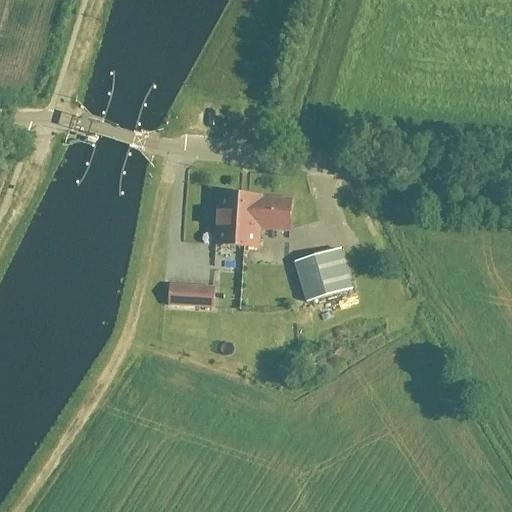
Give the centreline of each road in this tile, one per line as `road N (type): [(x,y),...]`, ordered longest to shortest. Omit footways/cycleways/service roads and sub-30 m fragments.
road 1 (track): [(170,151),(130,321),(100,383),(16,511)]
road 2 (unclassified): [(511,185),(132,141)]
road 3 (track): [(0,249),(54,125)]
road 4 (track): [(93,0),(54,125)]
